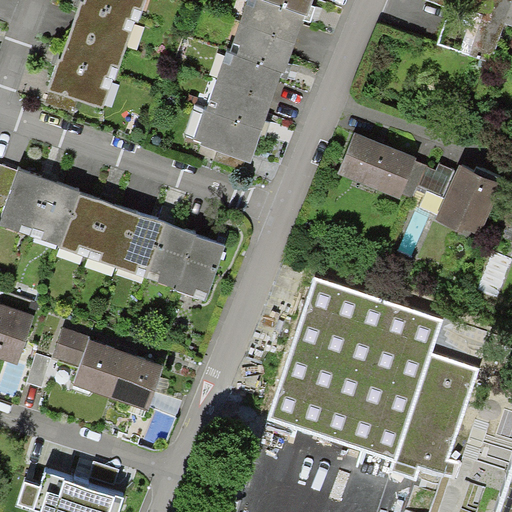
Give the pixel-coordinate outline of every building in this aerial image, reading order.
[(80,0),(71,28),(127,48),(138,18),(87,0),(80,0)] [(140,19),(146,0),(87,0),(138,18),(140,19)] [(246,0),(240,20),(295,39),(305,9),(278,0),(246,0)] [(278,0),(305,9),(307,10),(310,0),(278,0)] [(453,0),(453,2),(484,12),(470,53),(491,60),(493,53),(505,19),(511,0),(453,0)] [(285,68),(295,39),(240,20),(230,49),(282,67),(285,68)] [(71,28),(60,58),(116,78),(127,48),(71,28)] [(227,48),(217,77),(272,96),(282,67),(230,49),(227,48)] [(105,109),(116,78),(60,58),(49,88),(105,109)] [(262,126),(272,96),(217,77),(206,107),(260,125),(262,126)] [(249,155),(260,125),(206,107),(196,137),(204,140),(200,152),(242,167),(247,154),(249,155)] [(416,155),(355,130),(338,172),(400,196),(416,155)] [(482,170),(463,162),(441,213),(460,221),(462,217),(482,225),(504,174),(484,166),(482,170)] [(0,175),(0,193),(8,197),(0,221),(31,231),(50,177),(19,166),(18,169),(4,164),(0,175)] [(60,241),(78,189),(79,187),(50,177),(31,231),(60,241)] [(88,253),(107,199),(78,189),(60,241),(59,243),(88,253)] [(118,264),(137,209),(107,199),(88,253),(118,264)] [(147,274),(166,219),(137,209),(118,264),(147,274)] [(166,219),(147,274),(176,284),(195,231),(195,229),(166,219)] [(195,231),(176,284),(176,286),(206,296),(225,242),(195,231)] [(445,316),(316,274),(269,416),(394,457),(391,467),(417,475),(420,466),(460,479),(466,459),(452,454),(481,366),(433,351),(445,316)] [(36,313),(0,301),(0,355),(20,362),(36,313)] [(75,382),(113,394),(129,350),(92,337),(64,327),(55,353),(82,362),(75,382)] [(166,362),(129,350),(113,394),(150,407),(166,362)] [(36,351),(27,380),(42,385),(52,357),(36,351)] [(120,511),(131,481),(66,460),(50,509),(60,511),(120,511)] [(511,511),(511,462),(495,511),(511,511)]
